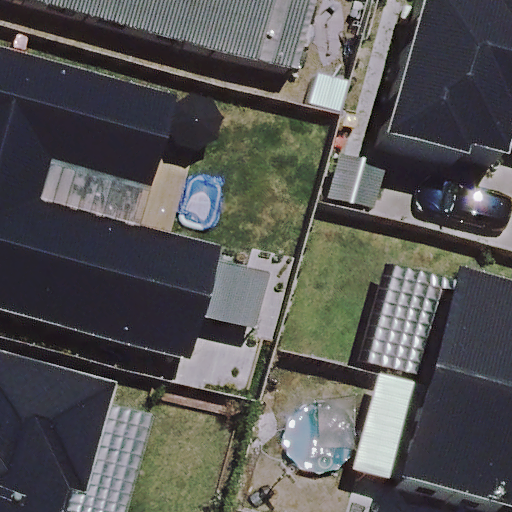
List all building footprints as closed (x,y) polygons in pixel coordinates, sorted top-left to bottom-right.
[(0,0),(0,4),(275,81),(297,0),(0,0)] [(511,139),(511,0),(469,0),(465,17),(403,0),(361,150),(468,180),(482,132),(511,139)] [(120,241),(158,107),(0,63),(0,322),(170,369),(199,263),(120,241)] [(511,313),(423,289),(395,389),(511,422),(511,313)] [(0,511),(59,511),(91,399),(0,373),(0,511)] [(511,511),(511,422),(395,389),(364,495),(425,511),(511,511)]
